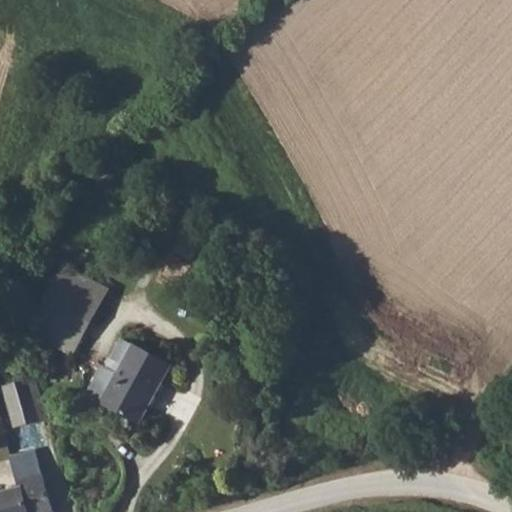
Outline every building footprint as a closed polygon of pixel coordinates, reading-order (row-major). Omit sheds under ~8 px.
[(177,216),(164,243),(194,257),(206,230),(177,216)] [(75,355),(112,286),(66,261),(29,330),(75,355)] [(104,368),(90,392),(142,422),(172,368),(138,348),(121,378),(104,368)] [(34,380),(3,387),(12,424),(44,416),(34,380)] [(40,440),(19,445),(26,473),(35,509),(57,504),(40,440)] [(0,511),(23,511),(35,509),(26,473),(19,475),(20,479),(0,483),(0,511)] [(100,511),(97,502),(84,506),(85,511),(100,511)]
